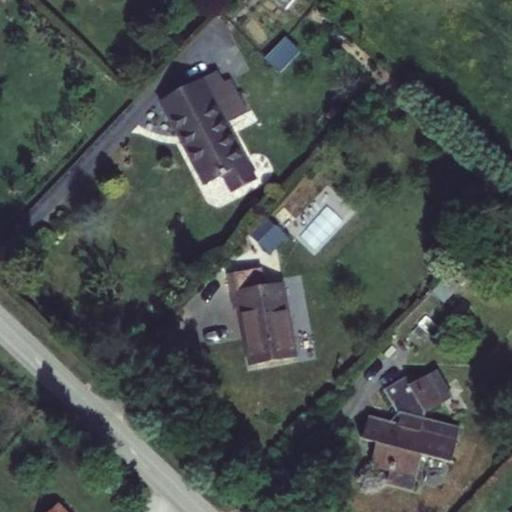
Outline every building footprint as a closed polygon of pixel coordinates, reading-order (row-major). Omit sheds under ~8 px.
[(286,72),(278,53),(264,59),(273,78),(286,72)] [(160,104),(205,188),(223,179),(233,195),(256,182),(226,126),(245,116),(237,99),(230,102),(221,86),(215,75),(160,104)] [(230,102),(237,99),(228,82),(221,86),(230,102)] [(274,228),(269,224),(252,240),(257,245),(274,228)] [(274,228),(257,245),(269,256),(284,238),(274,228)] [(242,311),(252,367),(295,360),(282,286),(232,294),(235,313),(242,311)] [(460,432),(423,421),(424,416),(451,398),(435,373),(414,387),(408,378),(384,392),(400,417),(398,426),(369,418),(362,442),(376,446),(370,466),(390,471),(387,484),(413,492),(423,458),(450,465),(460,432)]
